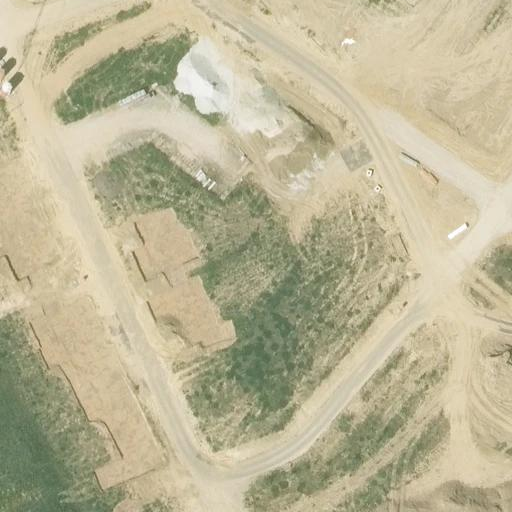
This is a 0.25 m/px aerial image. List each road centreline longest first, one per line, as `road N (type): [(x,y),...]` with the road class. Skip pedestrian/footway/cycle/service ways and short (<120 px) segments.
road 1 (residential): [(3,34),(205,485)]
road 2 (residential): [(504,205),(305,438),(281,456),(205,485)]
road 3 (residential): [(205,0),(504,205)]
road 4 (residential): [(294,511),(374,474),(511,298)]
